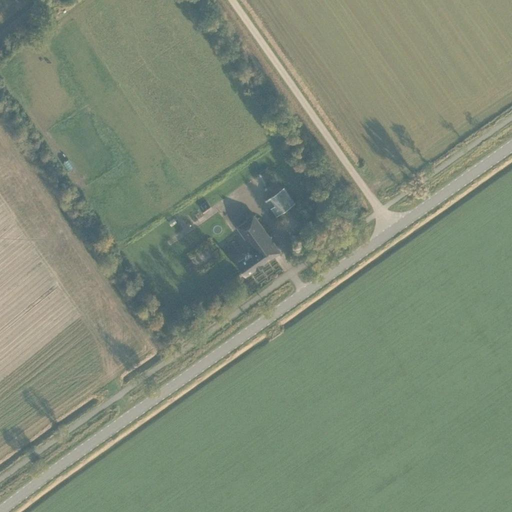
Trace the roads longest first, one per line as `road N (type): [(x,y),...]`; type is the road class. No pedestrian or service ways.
road 1 (tertiary): [(0,510),(393,228)]
road 2 (unclassified): [(393,228),(232,0)]
road 3 (tertiary): [(393,228),(511,144)]
